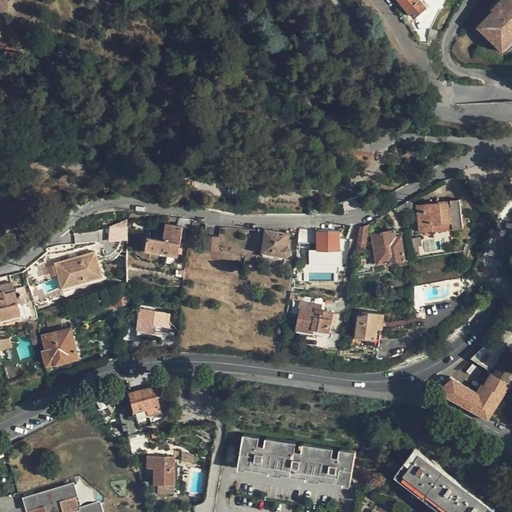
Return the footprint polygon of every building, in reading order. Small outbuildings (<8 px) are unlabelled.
[(421,0),(398,0),(414,17),(426,6),(421,0)] [(511,0),(496,0),(492,8),(493,10),(477,27),(503,52),(511,43),(511,0)] [(436,39),(438,31),(431,29),(429,38),(436,39)] [(418,207),(421,234),(464,228),(460,201),(418,207)] [(108,223),(108,241),(127,241),(127,223),(108,223)] [(149,239),(147,250),(178,255),(183,228),(167,226),(164,241),(149,239)] [(361,228),(357,255),(366,256),(371,226),(361,228)] [(317,230),(317,252),(341,252),(341,230),(317,230)] [(267,231),(262,253),(264,254),(263,257),(285,261),(285,257),(287,257),(291,255),(291,250),(289,247),(286,246),(288,234),(267,231)] [(374,235),(379,266),(407,261),(403,236),(398,237),(397,231),(374,235)] [(206,235),(204,249),(219,251),(221,237),(206,235)] [(345,241),(342,256),(349,257),(352,243),(345,241)] [(56,265),(63,289),(103,277),(96,253),(56,265)] [(0,292),(0,314),(1,319),(22,314),(16,291),(7,293),(6,290),(0,292)] [(127,294),(106,300),(109,311),(130,305),(127,294)] [(142,311),(138,338),(144,339),(145,334),(149,335),(149,332),(169,335),(172,315),(170,315),(171,311),(149,308),(149,312),(142,311)] [(302,311),(299,329),(314,333),(314,335),(330,339),(331,332),(330,332),(334,314),(317,310),(317,314),(302,311)] [(353,337),(352,346),(381,349),(384,330),(382,330),(383,315),(361,312),(358,338),(353,337)] [(45,352),(48,365),(78,358),(71,330),(45,336),(48,351),(45,352)] [(99,340),(103,353),(116,350),(112,336),(99,340)] [(446,384),(441,393),(473,410),(477,404),(480,405),(477,411),(490,418),(511,381),(511,353),(510,352),(508,354),(491,345),(471,360),(494,373),(482,395),(464,385),(460,391),(446,384)] [(131,394),(136,412),(148,409),(149,414),(162,411),(161,405),(169,403),(164,385),(131,394)] [(500,405),(493,418),(511,429),(511,428),(511,422),(499,415),(503,406),(500,405)] [(120,412),(125,430),(127,430),(134,456),(148,452),(148,468),(155,468),(155,485),(159,485),(159,495),(175,495),(175,453),(161,453),(161,449),(152,451),(148,436),(139,439),(131,409),(120,412)] [(45,434),(50,448),(55,452),(61,450),(63,445),(69,443),(68,439),(85,433),(79,416),(63,422),(59,412),(51,414),(55,425),(47,428),(49,433),(45,434)] [(246,436),(241,464),(247,465),(247,469),(346,484),(347,480),(353,481),(357,453),(342,450),(341,459),(334,458),(335,450),(305,445),(304,453),(297,452),(298,444),(268,439),(267,447),(260,446),(262,438),(246,436)] [(225,447),(223,462),(232,463),(232,461),(234,461),(235,456),(233,456),(234,448),(225,447)] [(494,511),(415,453),(391,486),(425,511),(494,511)] [(104,511),(101,501),(82,507),(75,483),(23,499),(27,511),(104,511)]
